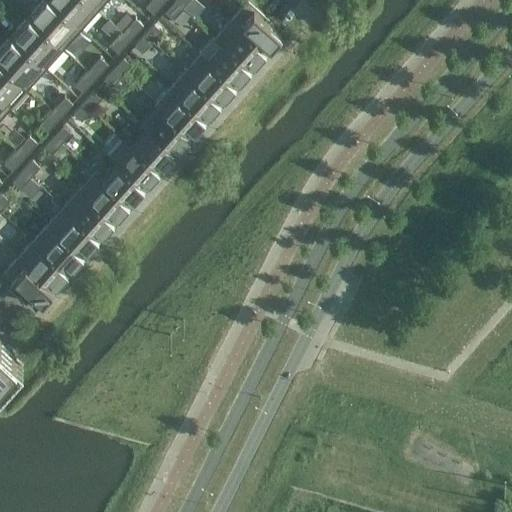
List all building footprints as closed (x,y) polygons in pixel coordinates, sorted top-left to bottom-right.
[(80,27),(49,0),(42,0),(34,10),(29,16),(29,15),(28,16),(63,47),(80,27)] [(98,8),(89,0),(49,0),(80,27),(98,8)] [(154,12),(164,0),(150,0),(146,5),(154,12)] [(172,17),(182,6),(175,0),(174,0),(165,10),(172,17)] [(269,18),(248,0),(247,0),(231,19),(265,50),(266,49),(265,49),(270,44),(271,44),(281,32),(267,20),(269,18)] [(63,47),(28,16),(16,30),(12,35),(11,35),(10,35),(45,66),(63,47)] [(136,16),(123,30),(131,37),(144,23),(136,16)] [(265,50),(231,19),(215,36),(250,67),(250,66),(255,60),(255,61),(265,50)] [(154,22),(144,33),(152,40),(162,29),(154,22)] [(119,51),(131,37),(123,30),(111,44),(119,51)] [(142,51),(152,40),(144,33),(134,44),(142,51)] [(45,66),(10,35),(0,47),(0,61),(28,86),(45,66)] [(250,67),(215,36),(215,37),(222,43),(208,59),(201,52),(200,53),(235,84),(234,83),(239,77),(240,78),(250,67)] [(235,84),(200,53),(185,70),(219,101),(220,100),(219,100),(224,94),(225,95),(235,84)] [(100,55),(88,69),(96,76),(108,62),(100,55)] [(124,56),(114,68),(121,74),(131,63),(124,56)] [(28,86),(0,61),(0,96),(10,106),(28,86)] [(111,85),(121,74),(114,68),(104,78),(111,85)] [(83,90),(96,76),(88,69),(76,83),(83,90)] [(219,101),(185,70),(170,87),(204,118),(205,117),(204,117),(209,111),(210,112),(219,101)] [(204,118),(170,87),(154,104),(189,135),(190,134),(189,134),(194,128),(194,129),(204,118)] [(93,90),(83,101),(91,108),(101,97),(93,90)] [(65,95),(53,108),(61,115),(73,102),(65,95)] [(0,117),(10,106),(0,96),(0,117)] [(81,119),(91,108),(83,101),(73,112),(81,119)] [(189,135),(154,104),(139,121),(174,152),(174,151),(179,145),(179,146),(189,135)] [(48,130),(61,115),(53,108),(40,122),(48,130)] [(174,152),(139,121),(139,122),(146,128),(132,144),(125,137),(124,138),(159,169),(159,168),(163,162),(164,163),(174,152)] [(63,124),(53,135),(60,142),(70,131),(63,124)] [(30,134),(17,148),(25,156),(38,141),(30,134)] [(50,153),(60,142),(53,135),(43,146),(50,153)] [(159,169),(124,138),(109,155),(143,186),(144,185),(143,185),(148,179),(149,180),(159,169)] [(13,169),(25,156),(17,148),(5,162),(13,169)] [(143,186),(109,155),(108,156),(115,162),(101,177),(94,171),(94,172),(128,203),(129,202),(128,202),(133,196),(133,197),(143,186)] [(32,158),(22,169),(30,176),(40,165),(32,158)] [(20,187),(30,176),(22,169),(13,180),(20,187)] [(128,203),(94,172),(78,189),(113,220),(113,219),(118,213),(118,214),(128,203)] [(113,220),(78,189),(63,206),(98,237),(98,236),(102,230),(103,231),(113,220)] [(2,192),(0,194),(0,209),(9,199),(2,192)] [(98,237),(63,206),(48,223),(82,254),(83,253),(82,253),(87,247),(88,248),(98,237)] [(82,254),(48,223),(33,240),(67,271),(68,270),(67,270),(72,264),(72,265),(82,254)] [(67,271),(33,240),(17,257),(52,288),(52,287),(57,281),(57,282),(67,271)] [(52,288),(17,257),(0,276),(21,294),(22,293),(36,305),(42,298),(42,299),(52,288)] [(0,384),(23,358),(0,337),(0,384)]
